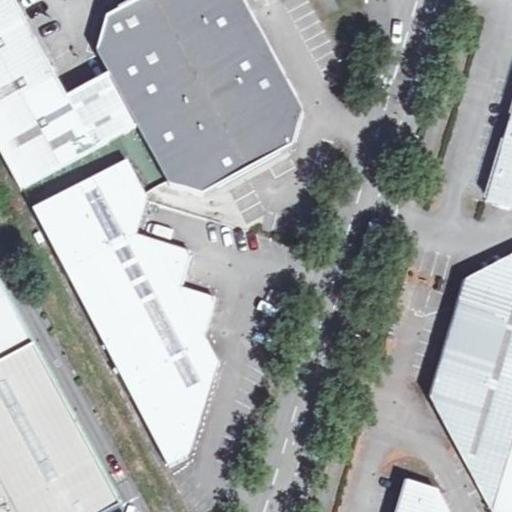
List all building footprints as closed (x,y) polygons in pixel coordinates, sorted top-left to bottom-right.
[(10,0),(0,0),(0,150),(22,191),(117,140),(138,129),(110,78),(88,90),(66,102),(10,0)] [(144,0),(108,20),(98,54),(110,78),(138,129),(140,132),(167,182),(169,185),(170,188),(206,199),(227,188),(293,151),(303,116),(271,55),(241,0),(144,0)] [(511,133),(491,203),(511,209),(511,133)] [(175,469),(194,458),(223,360),(210,337),(220,301),(185,289),(194,255),(140,239),(149,201),(146,193),(130,164),(37,213),(175,469)] [(511,511),(511,264),(467,289),(462,305),(469,307),(467,313),(460,336),(455,338),(453,348),(449,347),(431,404),(439,422),(455,426),(450,441),(488,511),(511,511)] [(0,367),(37,348),(0,279),(0,367)] [(469,307),(462,305),(449,347),(453,348),(455,338),(460,336),(467,313),(469,307)] [(37,348),(0,367),(0,511),(118,511),(123,509),(37,348)] [(407,489),(399,511),(444,511),(437,499),(407,489)]
